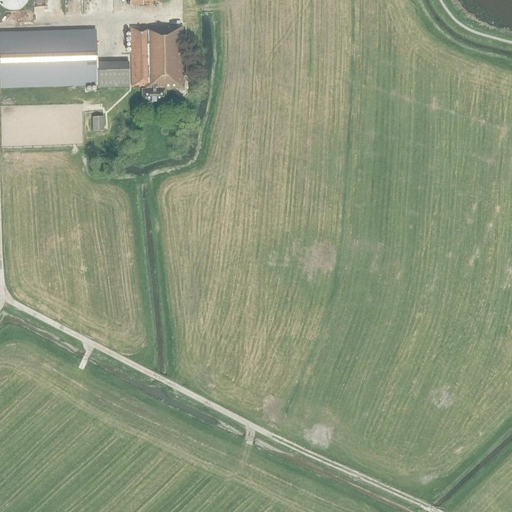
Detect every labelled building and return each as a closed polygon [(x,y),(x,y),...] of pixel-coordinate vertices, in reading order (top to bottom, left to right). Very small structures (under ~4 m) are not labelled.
[(0,0),(0,5),(1,6),(3,8),(5,9),(7,10),(10,11),(12,11),(15,11),(17,10),(20,9),(22,8),(24,6),(26,4),(27,2),(28,0),(0,0)] [(164,90),(183,89),(182,28),(173,29),(173,27),(130,28),(132,87),(144,87),(144,90),(141,90),(142,103),(165,102),(164,90)] [(0,86),(97,83),(96,63),(95,33),(0,36),(0,86)] [(129,88),(128,62),(104,63),(104,72),(98,72),(98,88),(129,88)] [(103,131),(103,117),(91,117),(92,132),(103,131)]
